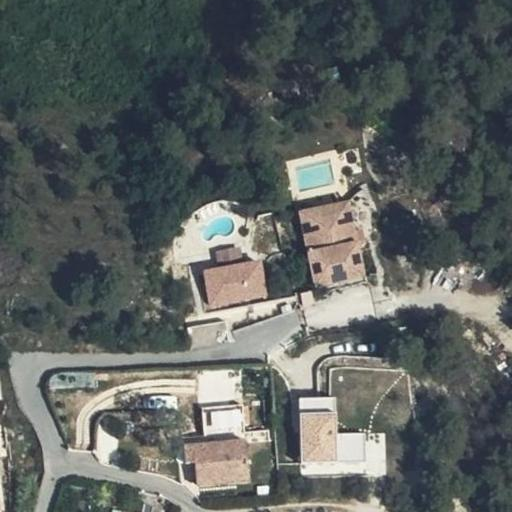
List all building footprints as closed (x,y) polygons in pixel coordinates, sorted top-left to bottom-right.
[(301,210),(303,220),(352,209),(350,200),(301,210)] [(352,209),(303,220),(317,283),(366,273),(352,209)] [(213,304),(268,293),(261,261),(207,271),(213,304)] [(338,399),(297,400),(300,465),(366,463),(365,437),(339,438),(338,399)] [(245,449),(207,452),(209,468),(195,470),(197,492),(248,487),(245,449)] [(209,468),(207,452),(184,455),(186,471),(195,470),(209,468)]
